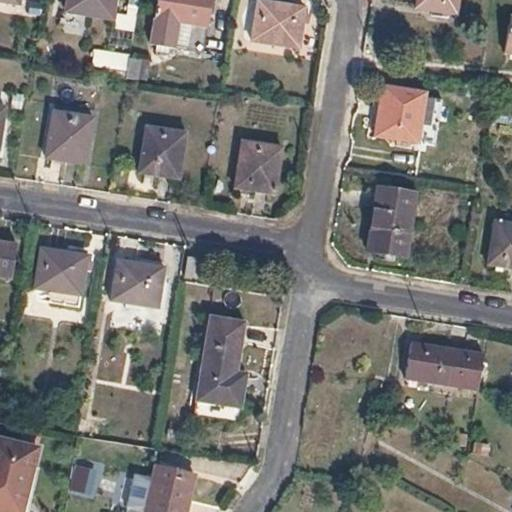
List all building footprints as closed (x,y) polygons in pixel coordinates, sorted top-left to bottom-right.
[(110,22),(113,0),(66,0),(64,15),(110,22)] [(201,56),(210,0),(155,0),(148,47),(153,49),(153,55),(165,57),(166,50),(201,56)] [(453,17),(455,0),(414,0),(413,11),(453,17)] [(296,51),(302,12),(256,5),(249,45),(296,51)] [(511,19),(508,19),(503,55),(511,56),(511,19)] [(124,82),(144,85),(147,65),(127,62),(124,82)] [(100,89),(102,78),(87,76),(85,87),(100,89)] [(416,146),(423,96),(380,89),(372,139),(416,146)] [(83,168),(91,121),(51,115),(44,161),(83,168)] [(176,182),(183,136),(144,130),(136,176),(176,182)] [(273,197),(280,151),(240,144),(233,191),(273,197)] [(403,260),(413,197),(374,191),(364,254),(403,260)] [(511,271),(511,228),(493,225),(486,267),(511,271)] [(0,245),(0,281),(10,283),(14,247),(0,245)] [(79,299),(86,259),(38,252),(32,291),(79,299)] [(194,282),(197,262),(185,260),(182,280),(194,282)] [(155,310),(161,271),(115,265),(109,304),(155,310)] [(238,424),(245,378),(234,375),(243,325),(207,319),(192,416),(238,424)] [(481,357),(408,346),(402,382),(474,393),(481,357)] [(0,511),(20,511),(35,451),(0,442),(0,511)] [(70,489),(85,493),(91,466),(76,463),(70,489)] [(184,511),(192,478),(154,470),(151,484),(147,504),(144,511),(184,511)] [(151,484),(134,480),(130,500),(147,504),(151,484)]
